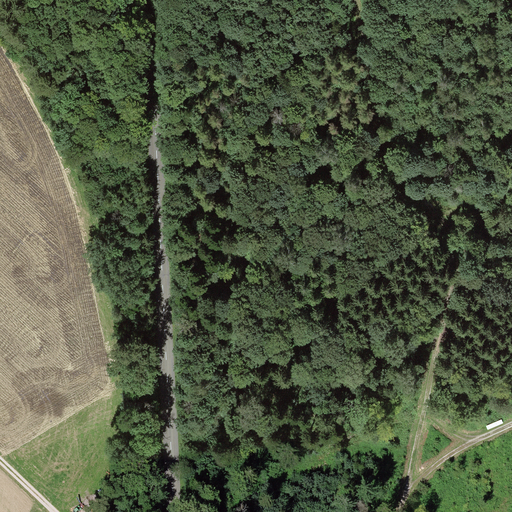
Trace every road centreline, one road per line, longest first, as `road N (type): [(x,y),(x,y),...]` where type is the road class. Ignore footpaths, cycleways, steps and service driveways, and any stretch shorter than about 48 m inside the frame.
road 1 (track): [(400,511),(455,252),(429,202),(408,192),(380,151),(351,0)]
road 2 (tertiary): [(147,0),(172,511)]
road 3 (track): [(511,422),(472,439),(405,493)]
